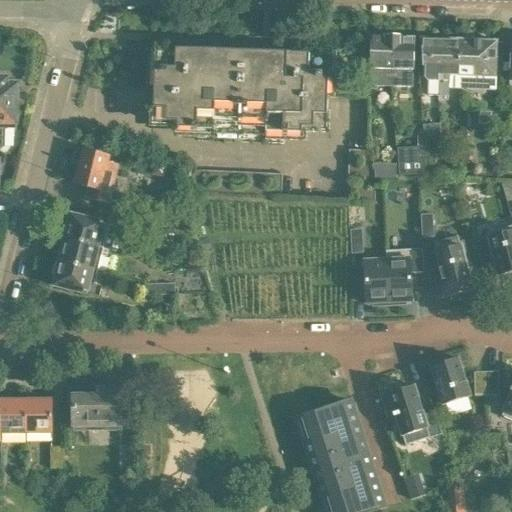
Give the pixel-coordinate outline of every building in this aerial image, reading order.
[(391,87),(392,38),(373,38),(372,70),(378,70),(378,87),(391,87)] [(405,71),(412,71),(413,39),(392,38),(391,87),(404,88),(405,71)] [(421,39),(423,76),(428,76),(428,96),(449,97),(450,83),(461,83),(461,77),(461,40),(421,39)] [(461,77),(461,83),(461,90),(495,91),(497,41),(461,40),(461,77)] [(327,129),(328,98),(329,78),(323,78),(324,55),(162,49),(161,73),(155,73),(153,123),(177,124),(177,130),(302,134),(303,128),(327,129)] [(0,78),(0,129),(15,130),(17,85),(6,85),(7,79),(0,78)] [(500,111),(492,111),(492,126),(500,126),(500,111)] [(399,179),(424,178),(423,149),(398,150),(399,179)] [(349,163),(377,164),(377,151),(349,150),(349,163)] [(84,152),(76,184),(88,187),(85,198),(108,204),(117,166),(107,164),(109,158),(84,152)] [(436,159),(425,159),(426,177),(436,176),(436,159)] [(377,166),(377,164),(349,163),(348,175),(374,177),(374,166),(377,166)] [(397,166),(377,166),(374,166),(374,177),(374,178),(374,179),(377,179),(397,179),(397,166)] [(195,171),(194,194),(206,194),(207,171),(195,171)] [(220,172),(207,171),(206,194),(219,195),(220,172)] [(231,196),(232,172),(220,172),(219,195),(231,196)] [(245,173),(232,172),(231,196),(244,196),(245,173)] [(256,197),(257,174),(245,173),(244,196),(256,197)] [(270,174),(257,174),(256,197),(269,197),(270,174)] [(269,197),(281,198),(282,175),(270,174),(269,197)] [(376,189),(377,179),(374,179),(374,178),(374,177),(348,175),(348,188),(376,189)] [(375,202),(376,189),(348,188),(347,200),(375,202)] [(119,216),(144,223),(166,228),(169,217),(122,206),(119,216)] [(204,212),(195,213),(195,221),(204,221),(204,212)] [(420,215),(422,238),(434,238),(433,214),(420,215)] [(71,215),(65,239),(98,247),(111,250),(117,227),(71,215)] [(119,216),(117,227),(142,233),(144,223),(119,216)] [(511,229),(485,237),(497,277),(511,272),(511,229)] [(457,236),(433,243),(441,269),(439,270),(442,278),(437,279),(442,298),(472,291),(467,274),(468,273),(464,258),(463,259),(457,236)] [(93,270),(98,247),(65,239),(59,262),(93,270)] [(362,241),(350,242),(351,254),(363,253),(362,241)] [(423,273),(422,249),(386,251),(387,261),(389,306),(406,306),(406,302),(413,302),(411,274),(423,273)] [(373,307),(389,306),(387,261),(363,262),(365,304),(372,304),(373,307)] [(89,284),(93,270),(59,262),(54,286),(100,297),(102,287),(89,284)] [(161,295),(161,285),(147,285),(148,295),(161,295)] [(161,285),(161,295),(174,295),(174,285),(161,285)] [(443,406),(469,397),(457,359),(450,361),(449,358),(433,363),(434,366),(431,367),(443,406)] [(498,396),(497,372),(485,373),(486,397),(498,396)] [(486,397),(485,373),(473,373),(474,397),(486,397)] [(501,416),(511,421),(511,377),(507,389),(510,390),(510,392),(511,393),(501,416)] [(383,396),(390,417),(393,416),(394,417),(396,417),(405,446),(441,435),(434,412),(423,416),(413,386),(383,396)] [(121,428),(121,388),(121,387),(120,387),(120,388),(96,388),(97,395),(73,395),(73,394),(72,394),(72,428),(121,428)] [(1,434),(26,434),(26,401),(1,401),(1,434)] [(26,401),(26,434),(51,434),(51,401),(26,401)] [(367,511),(384,507),(350,402),(296,419),(297,421),(302,419),(308,440),(304,442),(323,501),(328,500),(331,511),(367,511)] [(119,470),(132,470),(133,470),(133,446),(132,446),(119,446),(119,470)] [(50,447),(50,470),(64,469),(64,447),(50,447)] [(408,494),(410,500),(424,496),(422,489),(408,494)] [(464,511),(463,492),(447,493),(448,511),(464,511)]
